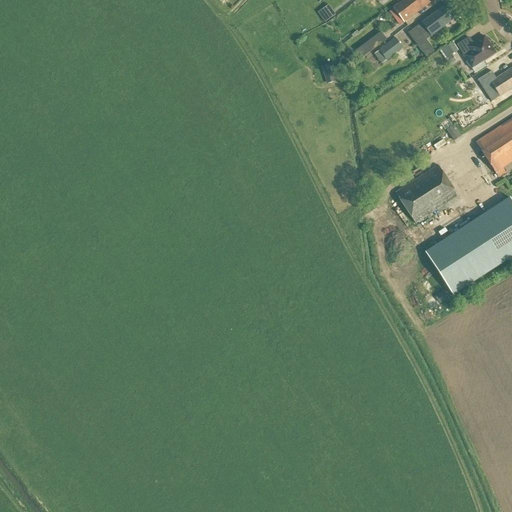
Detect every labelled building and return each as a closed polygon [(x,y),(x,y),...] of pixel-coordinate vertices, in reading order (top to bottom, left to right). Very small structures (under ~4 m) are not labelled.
[(433,0),(407,0),(395,9),(404,22),(434,0),(433,0)] [(325,22),(335,14),(327,4),(317,12),(325,22)] [(419,26),(409,34),(427,57),(435,51),(427,41),(456,18),(447,6),(440,11),(440,10),(419,26)] [(385,40),(379,33),(355,51),(361,59),(385,40)] [(485,36),(473,44),(469,38),(457,45),(464,55),(463,56),(471,70),(472,70),(475,74),(484,68),(481,64),(496,54),(485,36)] [(373,55),(380,64),(385,60),(386,61),(402,48),(394,38),(378,50),(378,51),(373,55)] [(454,61),(451,56),(459,52),(454,43),(441,51),(446,59),(449,63),(454,61)] [(333,82),(328,66),(322,68),(327,84),(333,82)] [(482,79),(478,82),(491,102),(500,96),(511,87),(511,68),(496,79),(492,72),(482,79)] [(511,119),(476,143),(498,178),(511,169),(511,119)] [(446,131),(454,142),(461,137),(453,126),(446,131)] [(437,166),(392,194),(415,225),(458,198),(437,166)] [(453,297),(511,258),(511,202),(510,199),(425,255),(453,297)]
